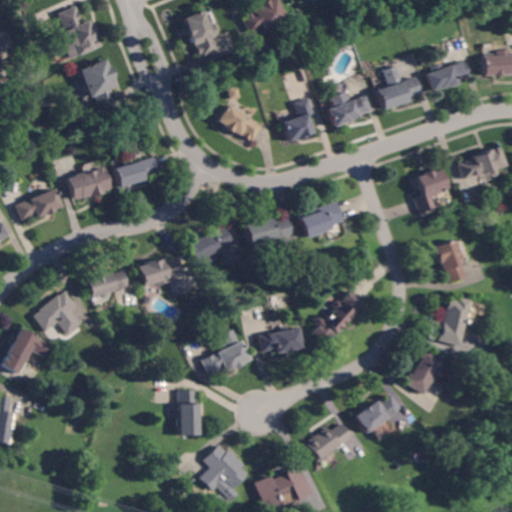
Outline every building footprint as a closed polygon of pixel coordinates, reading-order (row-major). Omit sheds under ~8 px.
[(275,0),(285,19),(273,26),(274,27),(263,33),(260,28),(248,34),(240,19),(252,12),(251,9),(257,6),(256,4),(264,0),(266,0),(267,1),(268,0),(275,0)] [(79,23),(86,21),(93,39),(96,38),(100,47),(66,60),(56,34),(62,31),(56,13),(73,7),(79,23)] [(207,27),(213,25),(217,35),(211,38),(216,51),(199,58),(194,44),(191,45),(180,19),(201,11),(207,27)] [(480,76),(479,57),(511,54),(511,71),(508,72),(508,75),(480,76)] [(106,67),(107,67),(112,78),(110,79),(113,87),(109,89),(114,101),(98,108),(92,95),(87,98),(76,71),(103,60),(106,67)] [(428,91),(422,74),(460,60),(466,77),(428,91)] [(398,82),(411,77),(417,94),(404,98),(405,101),(379,110),(373,91),(384,87),(382,80),(396,76),(398,82)] [(347,101),(362,96),(368,112),(348,119),(349,121),(331,127),(324,109),(328,108),(325,98),(343,92),(347,101)] [(285,142),(279,123),(295,117),(290,103),(305,98),(311,114),(305,116),(311,133),(285,142)] [(250,143),(214,121),(224,105),(260,127),(250,143)] [(459,180),(454,165),(469,160),(468,157),(496,148),(501,167),(459,180)] [(116,189),(110,169),(151,157),(156,174),(141,178),(142,181),(116,189)] [(79,200),(78,197),(70,200),(64,178),(101,167),(108,189),(101,191),(101,194),(79,200)] [(416,214),(410,198),(419,195),(413,178),(436,169),(443,189),(433,193),(434,196),(428,198),(431,208),(416,214)] [(41,216),(41,214),(33,218),(32,215),(18,221),(12,206),(50,189),(58,207),(50,210),(51,212),(41,216)] [(303,238),(296,218),(319,211),(318,207),(333,202),(340,223),(327,227),(328,230),(303,238)] [(269,223),(285,219),(289,236),(265,242),(265,240),(246,245),(241,226),(268,219),(269,223)] [(230,242),(207,255),(211,260),(201,266),(198,260),(191,263),(182,246),(199,236),(200,238),(208,233),(209,235),(222,227),(230,242)] [(459,264),(457,265),(461,278),(445,283),(440,270),(438,271),(434,258),(430,259),(426,248),(451,240),(459,264)] [(179,274),(165,278),(167,282),(154,286),(153,284),(140,288),(133,267),(159,259),(161,263),(174,259),(179,274)] [(125,286),(118,288),(119,290),(88,300),(81,278),(99,273),(99,274),(107,272),(107,274),(120,271),(125,286)] [(77,324),(63,335),(53,322),(41,332),(29,316),(61,291),(73,307),(67,312),(77,324)] [(350,312),(352,314),(335,334),(332,333),(323,343),(310,332),(315,327),(312,324),(312,320),(314,317),(319,317),(322,320),(332,307),(331,306),(331,303),(333,301),(336,301),(338,302),(348,291),(360,301),(350,312)] [(455,347),(434,341),(444,299),(451,301),(452,297),(466,301),(455,347)] [(272,354),(272,350),(258,353),(255,336),(295,328),(299,348),(272,354)] [(36,356),(26,350),(13,374),(0,366),(0,359),(17,329),(43,344),(36,356)] [(221,371),(220,368),(204,376),(197,360),(237,342),(245,360),(221,371)] [(437,370),(435,369),(419,395),(400,383),(405,374),(407,375),(417,358),(415,357),(421,348),(442,361),(437,370)] [(450,372),(447,370),(446,367),(448,364),(451,363),(454,365),(454,369),(453,371),(450,372)] [(195,436),(174,436),(174,391),(192,391),(191,405),(195,405),(195,436)] [(397,408),(363,434),(350,417),(373,400),(375,404),(387,395),(397,408)] [(3,445),(0,444),(0,397),(8,399),(6,413),(8,414),(3,445)] [(348,438),(315,462),(302,443),(323,428),(326,432),(338,424),(348,438)] [(223,453),(226,450),(240,465),(237,468),(244,474),(228,490),(232,494),(225,501),(212,488),(208,492),(196,478),(206,468),(200,461),(216,445),(223,453)] [(308,494),(293,501),(290,494),(275,501),(276,504),(265,508),(259,506),(250,483),(265,477),(267,481),(296,466),(308,494)]
